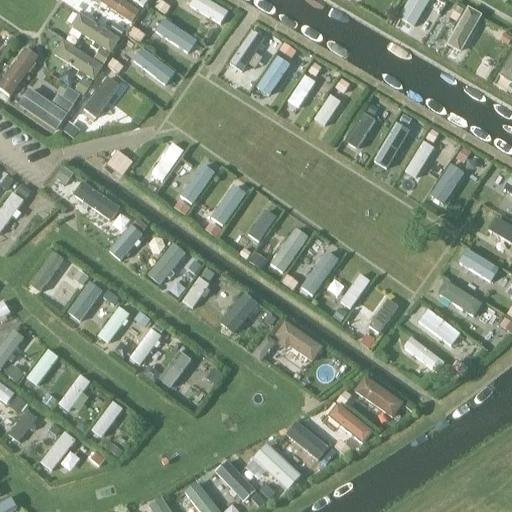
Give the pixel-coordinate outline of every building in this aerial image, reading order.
[(95,0),(94,3),(129,27),(141,10),(125,0),(95,0)] [(222,24),(230,8),(213,0),(177,0),(176,2),(222,24)] [(406,0),(397,17),(414,27),(429,0),(406,0)] [(465,5),(450,44),(464,49),(479,10),(465,5)] [(65,25),(112,51),(121,36),(73,10),(65,25)] [(153,28),(184,57),(196,43),(165,14),(153,28)] [(489,53),(500,60),(511,38),(511,31),(503,26),(489,53)] [(230,64),(244,72),(265,35),(252,27),(230,64)] [(96,78),(104,63),(60,39),(52,54),(96,78)] [(142,47),(132,59),(166,85),(175,73),(142,47)] [(278,54),(255,87),(268,96),(291,64),(278,54)] [(23,58),(2,90),(13,98),(35,66),(23,58)] [(49,72),(40,83),(63,101),(53,114),(60,119),(79,96),(49,72)] [(108,74),(82,105),(95,116),(121,85),(108,74)] [(286,102),(297,110),(318,82),(307,74),(286,102)] [(327,127),(342,100),(330,93),(315,120),(327,127)] [(358,148),(377,120),(366,112),(347,141),(358,148)] [(397,121),(372,160),(386,169),(411,130),(397,121)] [(418,180),(437,147),(424,139),(404,172),(418,180)] [(171,142),(151,173),(164,181),(184,150),(171,142)] [(117,149),(107,163),(123,174),(133,160),(117,149)] [(203,163),(179,194),(192,204),(216,173),(203,163)] [(452,163),(430,193),(442,202),(464,172),(452,163)] [(66,188),(77,174),(65,165),(55,179),(66,188)] [(511,174),(503,186),(511,192),(511,174)] [(74,194),(111,219),(120,206),(83,181),(74,194)] [(226,226),(245,190),(231,182),(212,219),(226,226)] [(0,232),(31,194),(19,185),(0,207),(0,232)] [(42,196),(35,205),(48,214),(55,204),(42,196)] [(265,207),(247,234),(259,242),(277,215),(265,207)] [(490,229),(511,241),(511,225),(497,217),(490,229)] [(133,224),(107,249),(118,260),(143,235),(133,224)] [(296,226),(269,264),(283,274),(309,236),(296,226)] [(173,242),(148,275),(159,284),(185,251),(173,242)] [(465,247),(457,261),(492,281),(500,267),(465,247)] [(50,249),(29,285),(43,293),(64,257),(50,249)] [(313,296),(340,260),(327,250),(300,287),(313,296)] [(361,272),(340,299),(351,308),(372,281),(361,272)] [(199,276),(181,300),(192,308),(210,285),(199,276)] [(89,279),(66,312),(80,322),(103,288),(89,279)] [(432,294),(475,314),(482,299),(439,279),(432,294)] [(262,325),(271,310),(241,292),(220,326),(236,335),(247,316),(262,325)] [(368,324),(380,332),(400,305),(389,297),(368,324)] [(0,319),(12,312),(4,299),(0,301),(0,319)] [(110,343),(131,313),(119,304),(98,335),(110,343)] [(429,306),(418,320),(451,347),(462,333),(429,306)] [(283,319),(272,335),(313,362),(324,346),(283,319)] [(140,364),(163,336),(152,327),(128,355),(140,364)] [(0,347),(0,366),(3,369),(24,335),(12,328),(0,347)] [(266,334),(253,354),(263,360),(276,340),(266,334)] [(413,335),(403,346),(435,373),(445,362),(413,335)] [(38,385),(58,355),(47,347),(27,377),(38,385)] [(172,389),(191,357),(178,349),(158,380),(172,389)] [(78,412),(89,396),(84,392),(92,380),(80,372),(60,401),(78,412)] [(392,418),(404,402),(364,373),(353,389),(392,418)] [(0,380),(0,396),(21,411),(28,400),(0,380)] [(101,437),(125,407),(114,399),(90,428),(101,437)] [(363,443),(373,430),(337,401),(327,414),(363,443)] [(2,408),(0,410),(0,422),(10,428),(17,418),(2,408)] [(19,443),(37,416),(25,408),(7,435),(19,443)] [(278,442),(309,472),(331,450),(300,420),(278,442)] [(39,460),(51,471),(78,440),(66,430),(39,460)] [(244,466),(258,480),(267,470),(286,490),(301,477),(268,443),(244,466)] [(69,470),(80,457),(70,450),(60,462),(69,470)] [(215,470),(243,502),(256,490),(229,458),(215,470)] [(197,480),(184,491),(200,511),(222,511),(223,511),(197,480)] [(11,493),(0,499),(0,511),(3,511),(18,505),(11,493)] [(146,508),(149,511),(172,511),(158,496),(146,508)]
